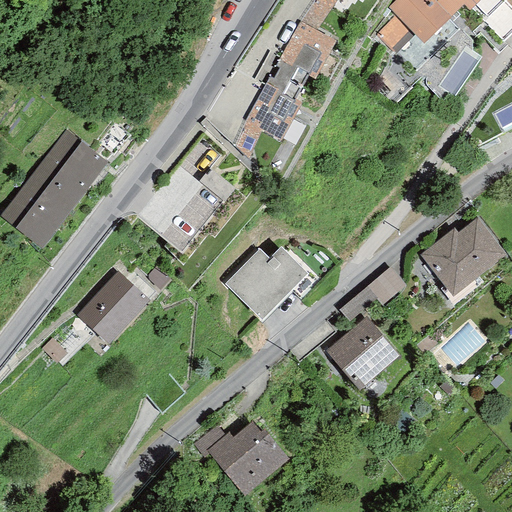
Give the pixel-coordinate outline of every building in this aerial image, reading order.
[(316,30),(337,0),(314,0),(300,21),(316,30)] [(422,44),(451,16),(434,0),(395,0),(388,8),(395,16),(376,35),(395,54),(414,34),(422,44)] [(479,0),(434,0),(451,16),(463,5),(469,10),(479,0)] [(335,41),(316,30),(300,21),(274,66),(279,68),(276,74),(301,87),(308,75),(315,79),(335,41)] [(294,100),(301,87),(276,74),(273,79),(269,77),(247,121),(262,129),(281,139),(300,103),(294,100)] [(248,159),(262,129),(247,121),(234,146),(248,159)] [(106,163),(65,130),(0,215),(0,216),(41,249),(106,163)] [(220,201),(177,166),(137,216),(181,252),(220,201)] [(419,255),(452,296),(506,254),(476,217),(457,232),(454,228),(419,255)] [(225,284),(262,322),(307,274),(279,247),(268,259),(259,249),(225,284)] [(170,278),(156,266),(146,277),(160,290),(170,278)] [(405,285),(389,268),(366,287),(376,298),(381,305),(405,285)] [(149,301),(117,272),(77,315),(109,344),(149,301)] [(376,298),(366,287),(338,310),(348,321),(376,298)] [(327,351),(359,389),(398,356),(365,319),(327,351)] [(207,453),(244,496),(288,459),(263,429),(260,432),(252,422),(232,438),(228,432),(225,435),(205,451),(207,453)] [(205,451),(225,435),(216,425),(192,444),(202,457),(207,453),(205,451)]
